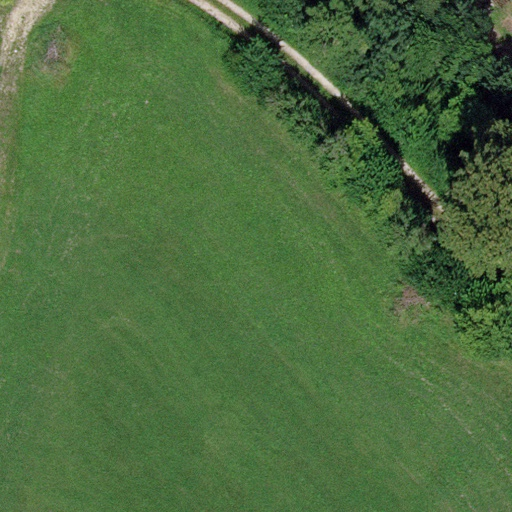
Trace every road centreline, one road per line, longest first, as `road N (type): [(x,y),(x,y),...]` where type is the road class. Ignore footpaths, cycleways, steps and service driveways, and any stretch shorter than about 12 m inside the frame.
road 1 (track): [(189,0),(267,50),(511,291)]
road 2 (track): [(0,131),(23,8),(33,0)]
